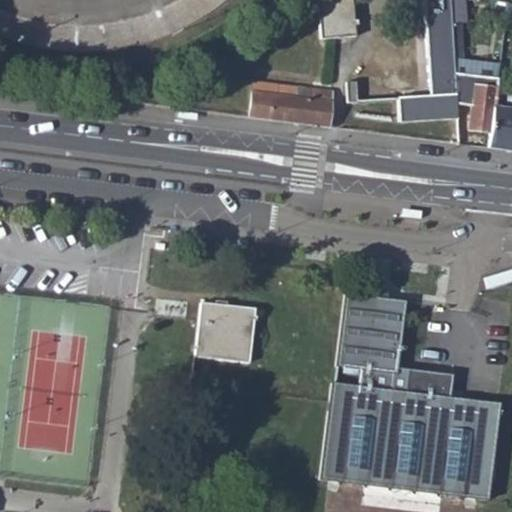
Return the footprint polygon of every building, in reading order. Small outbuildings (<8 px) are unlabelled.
[(347,0),(311,0),(315,41),(350,38),(347,0)] [(419,0),(426,99),(395,101),(396,123),(455,120),(454,106),(452,81),(448,19),(447,0),(419,0)] [(459,0),(447,0),(448,19),(461,18),(459,0)] [(471,83),(452,81),(454,106),(468,107),(465,131),(486,134),(490,103),(492,87),(475,84),(471,83)] [(353,83),(342,84),(343,105),(354,104),(353,83)] [(251,85),(247,118),(325,128),(329,95),(251,85)] [(486,134),(485,148),(511,151),(511,106),(490,103),(486,134)] [(196,121),(196,113),(179,112),(178,119),(196,121)] [(421,211),(402,209),(401,219),(420,221),(421,216),(421,211)] [(405,299),(344,291),(335,365),(359,368),(356,384),(331,381),(319,477),(486,499),(497,402),(390,389),(392,373),(397,374),(405,299)] [(256,309),(202,302),(195,356),(249,363),(256,309)] [(365,500),(386,502),(387,487),(366,486),(365,500)]
